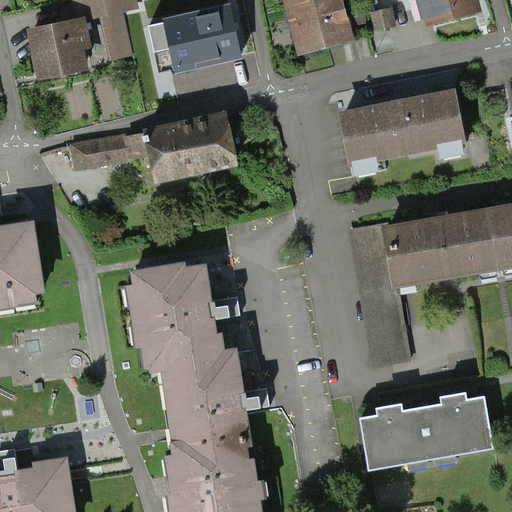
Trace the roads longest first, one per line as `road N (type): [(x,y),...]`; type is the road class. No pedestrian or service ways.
road 1 (residential): [(17,147),(272,92)]
road 2 (residential): [(272,92),(508,45)]
